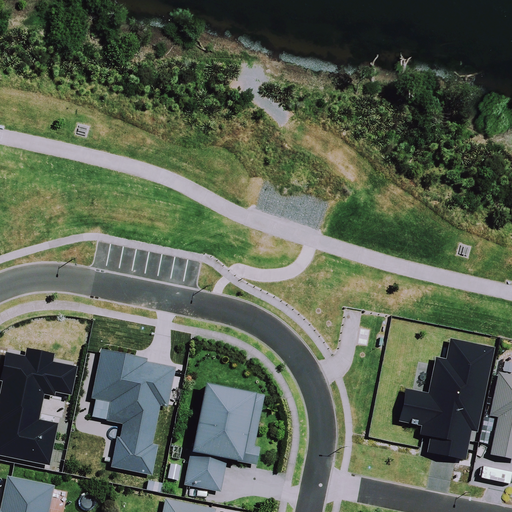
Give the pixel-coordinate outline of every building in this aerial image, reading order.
[(490,349),(447,340),(443,361),(433,359),(425,396),(400,391),(394,420),(419,425),(417,435),(428,438),(425,453),(461,460),(467,430),(472,431),(490,349)] [(22,358),(1,354),(0,359),(0,381),(1,381),(0,384),(0,456),(45,466),(54,425),(34,421),(40,394),(59,398),(60,393),(67,395),(72,368),(49,363),(50,355),(24,349),(22,358)] [(142,359),(98,351),(89,398),(108,402),(104,420),(120,423),(117,440),(114,439),(108,467),(148,475),(153,446),(148,445),(156,406),(164,408),(171,369),(141,364),(142,359)] [(511,377),(496,374),(487,415),(495,416),(487,455),(511,460),(511,377)] [(261,396),(201,385),(181,485),(216,492),(222,459),(252,464),(255,449),(251,448),(261,396)] [(44,511),(50,487),(5,478),(0,502),(0,511),(44,511)] [(211,511),(163,501),(161,511),(211,511)]
